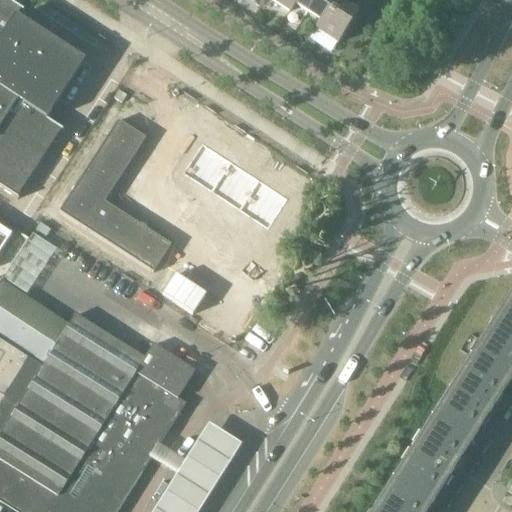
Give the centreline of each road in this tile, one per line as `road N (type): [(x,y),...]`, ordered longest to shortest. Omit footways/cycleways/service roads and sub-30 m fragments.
road 1 (unknown): [(46,246),(124,284),(163,317),(195,238),(190,224),(146,197),(168,116)]
road 2 (secondary): [(397,218),(309,401),(235,511)]
road 3 (secondary): [(264,511),(427,233)]
road 4 (tertiary): [(156,25),(386,173)]
road 5 (tertiary): [(401,148),(168,7)]
road 6 (secondary): [(511,2),(445,137)]
